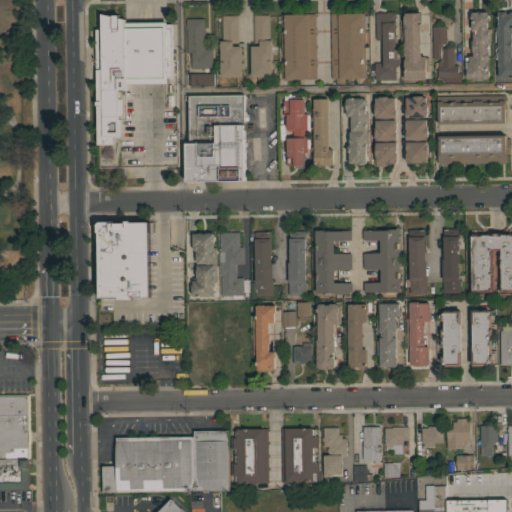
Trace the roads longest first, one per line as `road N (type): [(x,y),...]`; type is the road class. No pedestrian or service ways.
road 1 (residential): [(47,203),(511,200)]
road 2 (residential): [(80,402),(511,396)]
road 3 (primary): [(78,324),(73,0)]
road 4 (primary): [(45,0),(48,263)]
road 5 (primary): [(51,371),(54,511)]
